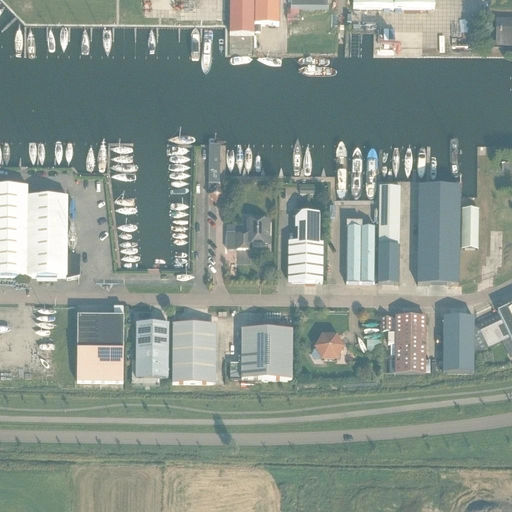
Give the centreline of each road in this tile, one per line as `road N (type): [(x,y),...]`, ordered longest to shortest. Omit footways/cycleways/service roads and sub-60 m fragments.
road 1 (unclassified): [(0,297),(481,302),(511,284)]
road 2 (tertiary): [(0,435),(293,438),(511,418)]
